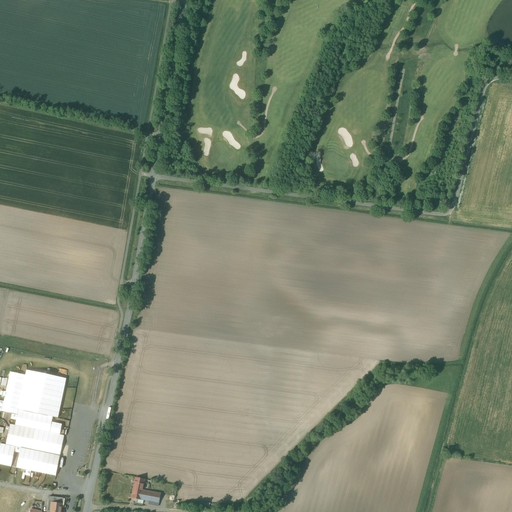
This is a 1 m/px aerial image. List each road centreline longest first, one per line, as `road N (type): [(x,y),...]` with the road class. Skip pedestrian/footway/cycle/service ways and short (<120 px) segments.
road 1 (unclassified): [(153,177),(438,211),(453,203),(484,87),(511,79)]
road 2 (tertiary): [(153,177),(86,511)]
road 3 (tertiary): [(184,0),(153,177)]
